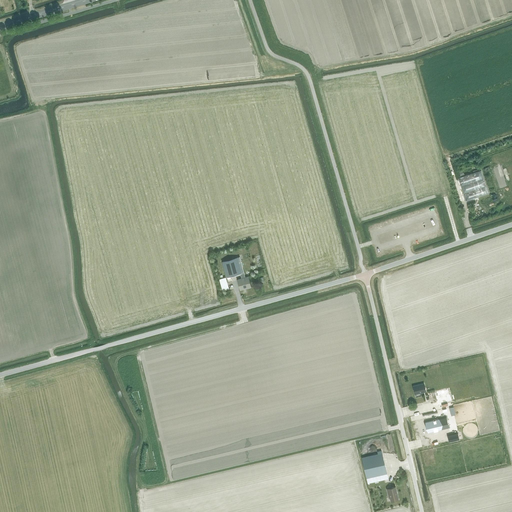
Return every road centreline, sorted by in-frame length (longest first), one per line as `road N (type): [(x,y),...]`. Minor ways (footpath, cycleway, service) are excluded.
road 1 (unclassified): [(0,375),(365,275)]
road 2 (unclassified): [(422,511),(365,275)]
road 3 (unclassified): [(365,275),(511,225)]
